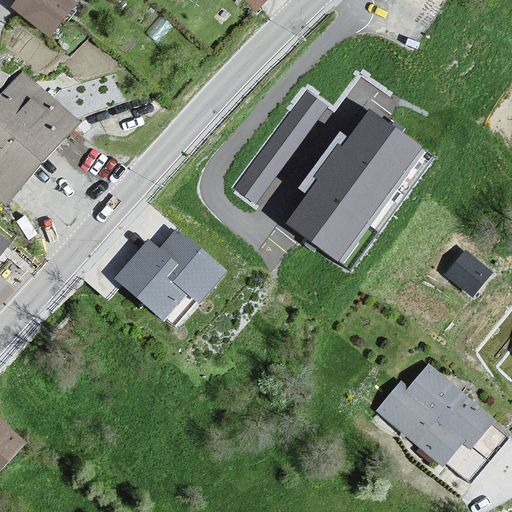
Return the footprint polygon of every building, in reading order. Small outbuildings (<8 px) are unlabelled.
[(6,0),(3,4),(40,37),(68,6),(60,0),(6,0)] [(234,0),(247,13),(260,0),(234,0)] [(0,87),(0,201),(73,120),(16,70),(0,87)] [(283,222),(351,266),(429,145),(371,108),(353,136),(343,130),(283,222)] [(282,122),(234,184),(254,199),(301,137),(282,122)] [(166,334),(220,274),(164,219),(148,241),(135,228),(100,268),(166,334)] [(470,245),(447,269),(474,293),(496,269),(470,245)] [(506,436),(422,367),(405,388),(396,381),(371,410),(464,487),(506,436)] [(0,465),(18,447),(0,428),(0,465)]
